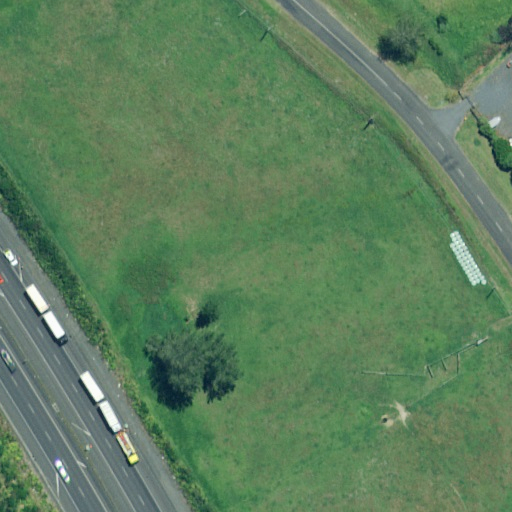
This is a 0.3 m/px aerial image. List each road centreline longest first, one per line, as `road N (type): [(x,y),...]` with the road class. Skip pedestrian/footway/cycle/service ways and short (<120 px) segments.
road 1 (unclassified): [(511,244),(435,136),(362,54),(296,0)]
road 2 (motorway): [(0,290),(129,511)]
road 3 (motorway): [(103,511),(0,337)]
